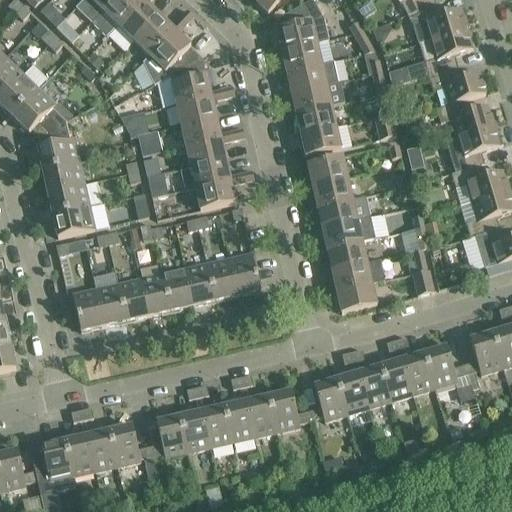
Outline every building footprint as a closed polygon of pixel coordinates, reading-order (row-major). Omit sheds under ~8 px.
[(37,0),(24,0),(35,10),(41,4),(37,0)] [(86,0),(77,10),(92,25),(103,14),(116,0),(86,0)] [(116,0),(103,14),(92,25),(107,40),(108,41),(109,39),(119,29),(118,29),(143,3),(147,6),(152,0),(116,0)] [(284,0),(253,0),(252,1),(268,17),(284,0)] [(408,0),(401,5),(407,17),(435,4),(433,0),(408,0)] [(8,9),(15,16),(23,9),(15,1),(8,9)] [(281,31),(276,32),(281,54),(317,46),(328,43),(323,21),(313,2),(278,22),(281,31)] [(371,2),(359,10),(365,19),(377,12),(371,2)] [(119,29),(109,39),(124,54),(134,44),(159,18),(147,6),(143,3),(118,29),(119,29)] [(435,4),(407,17),(413,29),(418,46),(466,32),(466,31),(470,30),(464,11),(442,18),(435,4)] [(49,6),(40,15),(48,23),(57,14),(49,6)] [(23,23),(30,16),(23,9),(15,16),(23,23)] [(187,13),(179,22),(185,28),(193,20),(187,13)] [(159,18),(134,44),(149,59),(174,33),(177,37),(178,36),(185,28),(179,22),(171,29),(159,18)] [(350,30),(355,40),(363,35),(357,25),(350,30)] [(79,39),(70,31),(63,38),(72,46),(79,39)] [(424,64),(405,70),(409,84),(428,79),(458,70),(454,58),(472,53),(466,32),(418,46),(424,64)] [(48,48),(55,40),(48,33),(41,41),(48,48)] [(154,88),(170,79),(202,61),(190,49),(191,49),(178,36),(177,37),(174,33),(149,59),(143,66),(154,88)] [(374,55),(363,35),(355,40),(365,57),(374,55)] [(55,55),(63,48),(55,40),(48,48),(55,55)] [(286,75),(321,67),(317,46),(281,54),(286,75)] [(97,70),(102,65),(94,57),(89,63),(97,70)] [(0,65),(0,98),(22,76),(5,60),(0,65)] [(212,104),(223,101),(221,93),(210,95),(207,77),(206,78),(202,61),(170,79),(176,108),(211,99),(212,104)] [(321,67),(286,75),(291,96),(326,88),(338,85),(334,64),(321,67)] [(372,78),(381,76),(378,64),(370,66),(372,78)] [(22,76),(0,98),(0,107),(12,119),(38,92),(48,82),(34,68),(24,78),(22,76)] [(443,90),(449,107),(465,103),(485,97),(479,76),(461,81),(458,70),(428,79),(433,93),(443,90)] [(38,92),(12,119),(29,136),(32,133),(39,140),(66,125),(52,112),(55,109),(54,107),(62,99),(48,85),(39,93),(38,92)] [(377,99),(386,97),(383,85),(375,87),(377,99)] [(331,109),(326,88),(291,96),(296,117),(331,109)] [(233,90),(221,93),(223,101),(235,99),(233,90)] [(406,104),(403,94),(396,96),(398,105),(406,104)] [(389,108),(386,97),(377,99),(380,110),(389,108)] [(216,120),(212,104),(211,99),(176,108),(181,128),(216,120)] [(121,120),(133,118),(135,117),(132,103),(123,106),(115,110),(121,120)] [(469,114),(465,103),(449,107),(436,111),(440,126),(451,123),(456,140),(493,129),(487,109),(469,114)] [(296,117),(301,138),(336,130),(331,109),(296,117)] [(128,135),(136,133),(133,118),(121,120),(128,135)] [(375,121),(380,143),(396,140),(391,118),(375,121)] [(216,120),(181,128),(186,150),(220,142),(221,146),(222,146),(233,143),(231,135),(220,137),(216,120)] [(41,150),(37,151),(42,174),(79,165),(74,142),(71,143),(66,125),(39,140),(41,150)] [(445,144),(455,175),(481,168),(484,167),(481,155),(503,148),(497,128),(493,129),(456,140),(445,144)] [(301,138),(306,160),(341,152),(336,130),(301,138)] [(242,132),(231,135),(233,143),(244,141),(242,132)] [(148,137),(138,139),(139,142),(143,161),(158,157),(153,136),(148,137)] [(226,163),(222,146),(221,146),(220,142),(186,150),(190,171),(226,163)] [(392,162),(401,160),(398,149),(389,151),(392,162)] [(347,181),(342,159),(307,167),(312,190),(347,181)] [(157,161),(143,164),(147,181),(161,178),(157,161)] [(226,163),(190,171),(181,173),(185,194),(195,192),(230,184),(231,188),(232,188),(243,186),(241,177),(230,180),(226,163)] [(42,174),(47,196),(84,187),(79,165),(42,174)] [(126,167),(128,178),(138,175),(136,165),(126,167)] [(466,188),(471,205),(508,194),(502,174),(484,179),(481,168),(455,175),(451,176),(455,191),(466,188)] [(252,174),(241,177),(243,186),(254,183),(252,174)] [(138,175),(128,178),(130,188),(141,185),(138,175)] [(152,203),(168,198),(164,177),(161,178),(147,181),(152,203)] [(399,192),(407,190),(405,178),(396,180),(399,192)] [(317,211),(352,202),(347,181),(312,190),(317,211)] [(236,206),(232,188),(231,188),(230,184),(195,192),(200,214),(236,206)] [(47,196),(52,218),(89,210),(84,187),(47,196)] [(410,201),(407,190),(399,192),(401,203),(410,201)] [(475,239),(476,239),(500,231),(496,220),(511,215),(511,207),(508,194),(471,205),(477,222),(466,225),(470,240),(475,239)] [(322,232),(370,221),(365,199),(352,202),(317,211),(322,232)] [(429,200),(420,202),(423,212),(432,210),(429,200)] [(58,241),(95,233),(89,210),(52,218),(58,241)] [(136,213),(138,223),(149,221),(146,210),(136,213)] [(242,212),(231,214),(234,225),(244,222),(242,212)] [(370,221),(322,232),(327,253),(362,244),(389,238),(384,217),(370,221)] [(424,230),(421,219),(413,221),(415,232),(424,230)] [(206,220),(196,222),(199,233),(209,230),(206,220)] [(189,235),(199,233),(196,222),(186,225),(189,235)] [(152,238),(151,232),(150,228),(140,230),(142,240),(152,238)] [(161,230),(151,232),(152,238),(153,243),(163,240),(161,230)] [(415,232),(418,244),(420,253),(422,253),(429,251),(424,230),(415,232)] [(476,239),(475,239),(485,271),(497,268),(511,263),(511,240),(509,241),(505,230),(500,231),(476,239)] [(135,233),(129,234),(132,246),(133,252),(141,250),(137,233),(136,233),(135,233)] [(106,238),(109,248),(119,246),(116,235),(106,238)] [(106,238),(96,240),(99,250),(109,248),(106,238)] [(362,244),(327,253),(331,274),(367,265),(362,244)] [(68,257),(66,247),(56,249),(58,259),(68,257)] [(420,253),(413,255),(418,276),(427,274),(422,253),(420,253)] [(252,257),(229,262),(237,299),(260,294),(252,257)] [(207,267),(215,304),(237,299),(229,262),(207,267)] [(379,263),(367,265),(331,274),(336,295),(372,287),(384,284),(379,263)] [(207,267),(185,272),(193,309),(215,304),(207,267)] [(162,277),(170,314),(193,309),(185,272),(162,277)] [(418,276),(410,278),(415,300),(432,296),(427,274),(418,276)] [(115,275),(93,281),(96,293),(104,330),(126,325),(118,288),(115,275)] [(162,277),(140,282),(148,319),(170,314),(162,277)] [(118,288),(126,325),(148,319),(140,282),(118,288)] [(372,287),(336,295),(341,317),(377,309),(372,287)] [(104,330),(96,293),(72,298),(81,335),(104,330)] [(508,310),(498,313),(501,323),(511,320),(508,310)] [(0,328),(0,351),(11,349),(5,327),(0,328)] [(511,329),(492,336),(503,372),(511,369),(511,329)] [(481,379),(503,372),(492,336),(470,342),(476,364),(465,368),(468,378),(475,376),(479,374),(481,379)] [(396,343),(399,354),(409,351),(406,340),(396,343)] [(389,357),(399,354),(396,343),(386,346),(389,357)] [(0,351),(0,376),(16,372),(11,349),(0,351)] [(446,349),(424,356),(435,393),(456,386),(457,391),(456,392),(461,406),(475,401),(472,393),(468,378),(465,368),(453,371),(446,349)] [(352,355),(354,366),(364,363),(362,353),(352,355)] [(344,368),(354,366),(352,355),(342,358),(344,368)] [(424,356),(402,363),(413,399),(435,393),(424,356)] [(402,363),(380,369),(391,406),(413,399),(402,363)] [(380,369),(358,376),(369,412),(391,406),(380,369)] [(358,376),(336,382),(347,419),(369,412),(358,376)] [(475,376),(468,378),(472,393),(480,391),(475,376)] [(251,378),(241,380),(243,391),(253,388),(251,378)] [(241,380),(231,383),(233,393),(243,391),(241,380)] [(324,426),(347,419),(336,382),(313,389),(320,411),(308,414),(310,424),(322,421),(324,426)] [(196,391),(199,401),(209,399),(206,388),(196,391)] [(196,391),(186,393),(189,403),(199,401),(196,391)] [(291,394),(268,399),(276,436),(299,430),(298,427),(310,424),(308,414),(297,417),(291,394)] [(268,399),(246,404),(254,441),(276,436),(268,399)] [(246,404),(224,409),(232,446),(254,441),(246,404)] [(224,409),(202,414),(210,451),(232,446),(224,409)] [(83,424),(84,424),(93,421),(91,411),(81,413),(83,424)] [(81,413),(71,416),(73,426),(83,424),(81,413)] [(202,414),(179,420),(187,456),(210,451),(202,414)] [(164,462),(187,456),(179,420),(156,425),(161,447),(149,450),(151,460),(163,457),(164,462)] [(132,428),(109,434),(117,471),(140,465),(140,463),(143,462),(149,485),(157,484),(151,460),(149,450),(138,453),(132,428)] [(452,444),(463,440),(459,429),(448,433),(452,444)] [(95,476),(117,471),(109,434),(87,439),(95,476)] [(65,444),(72,481),(73,481),(95,476),(87,439),(65,444)] [(43,457),(32,460),(35,474),(34,474),(37,485),(38,484),(41,499),(54,496),(74,491),(75,491),(73,481),(72,481),(65,444),(41,449),(43,457)] [(0,457),(0,483),(3,496),(26,491),(25,487),(37,485),(34,474),(23,477),(17,453),(0,457)]
